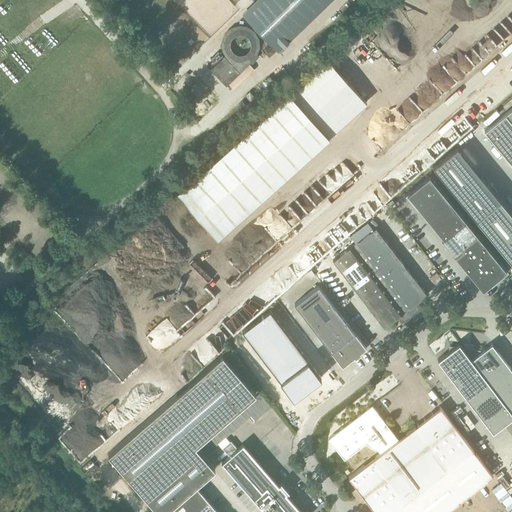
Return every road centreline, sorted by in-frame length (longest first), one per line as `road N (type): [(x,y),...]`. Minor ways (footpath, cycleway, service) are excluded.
road 1 (unclassified): [(347,511),(308,462),(313,412),(447,309),(501,313),(511,306)]
road 2 (unknown): [(233,302),(215,283),(213,259),(341,132)]
